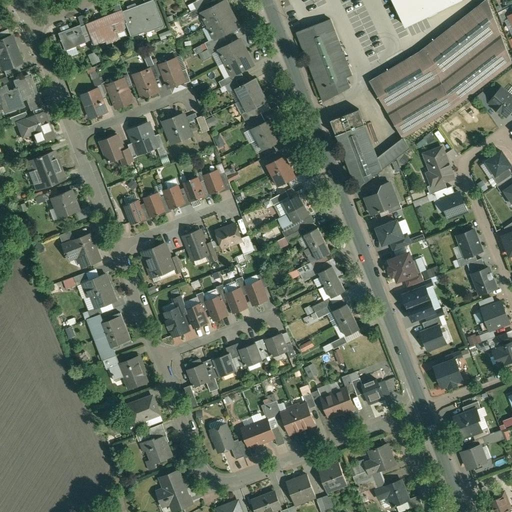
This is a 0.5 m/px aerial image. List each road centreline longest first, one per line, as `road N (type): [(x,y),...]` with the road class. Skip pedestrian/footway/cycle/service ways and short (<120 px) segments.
road 1 (secondary): [(268,0),(423,408)]
road 2 (residential): [(423,408),(222,482),(198,462),(157,356)]
road 3 (residential): [(466,173),(511,295)]
road 4 (residential): [(117,247),(231,204)]
road 5 (residential): [(157,356),(271,314)]
road 6 (residential): [(117,247),(73,135)]
road 7 (residential): [(73,135),(186,94)]
